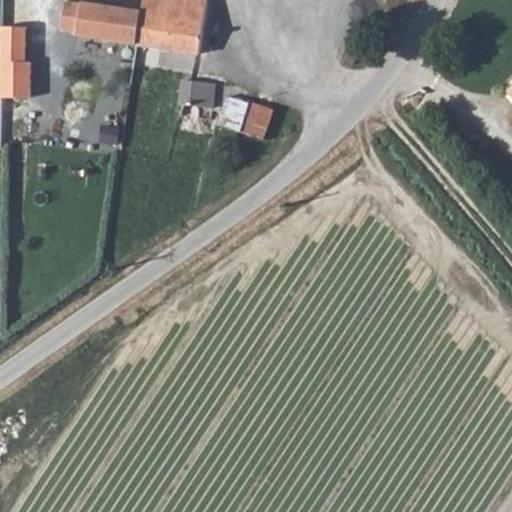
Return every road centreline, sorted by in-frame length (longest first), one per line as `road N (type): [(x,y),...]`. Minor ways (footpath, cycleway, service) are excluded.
road 1 (unclassified): [(0,384),(265,197),(373,105),(437,0)]
road 2 (track): [(373,105),(511,256)]
